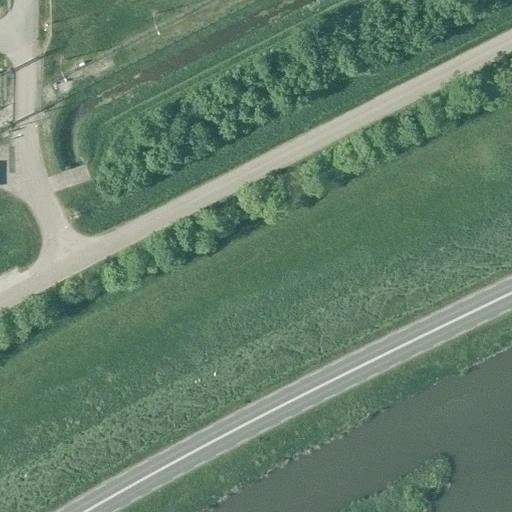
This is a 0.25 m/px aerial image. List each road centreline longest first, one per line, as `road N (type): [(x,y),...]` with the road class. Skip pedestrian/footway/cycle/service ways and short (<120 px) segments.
road 1 (unclassified): [(0,325),(511,58)]
road 2 (primary): [(84,511),(511,293)]
